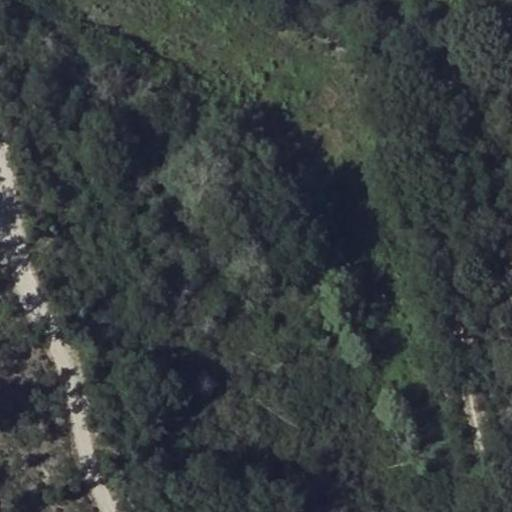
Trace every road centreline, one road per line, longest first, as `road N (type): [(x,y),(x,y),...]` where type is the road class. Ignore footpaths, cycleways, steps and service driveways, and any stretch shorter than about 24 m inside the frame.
road 1 (track): [(503,511),(468,408),(426,143),(436,99),(457,75),(508,68)]
road 2 (track): [(0,187),(16,257),(67,370),(113,511)]
